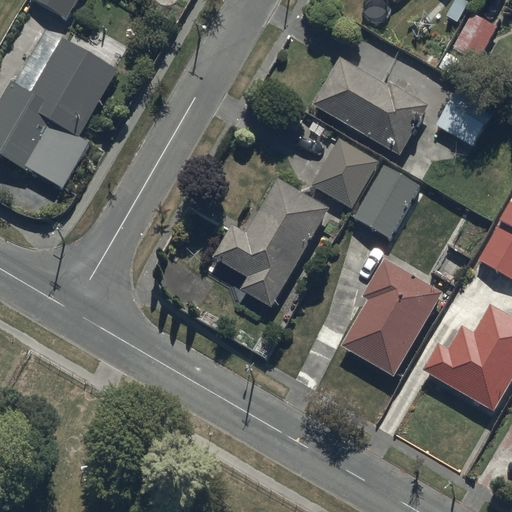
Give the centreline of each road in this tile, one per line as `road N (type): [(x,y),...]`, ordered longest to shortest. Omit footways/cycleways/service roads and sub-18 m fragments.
road 1 (residential): [(73,312),(415,511)]
road 2 (residential): [(254,0),(73,312)]
